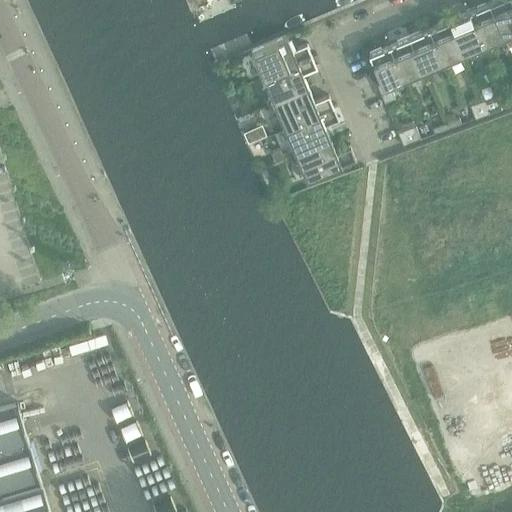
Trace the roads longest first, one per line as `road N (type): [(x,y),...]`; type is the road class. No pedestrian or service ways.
road 1 (unclassified): [(0,21),(129,296)]
road 2 (residential): [(374,159),(323,45),(429,0)]
road 3 (tertiary): [(226,511),(129,296)]
road 4 (tertiary): [(0,344),(129,296)]
